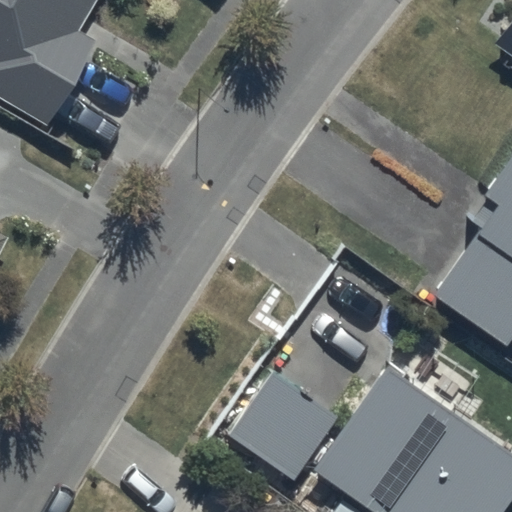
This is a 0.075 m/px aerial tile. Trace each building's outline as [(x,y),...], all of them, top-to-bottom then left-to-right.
[(0,0),(0,101),(42,127),(91,43),(71,32),(89,0),(0,0)] [(511,8),(487,45),(511,62),(511,8)] [(511,147),(460,224),(467,228),(423,294),(500,345),(504,339),(511,344),(511,147)] [(492,511),(511,483),(511,459),(377,367),(305,473),(362,511),(492,511)] [(333,418),(265,374),(223,437),(290,482),(333,418)]
